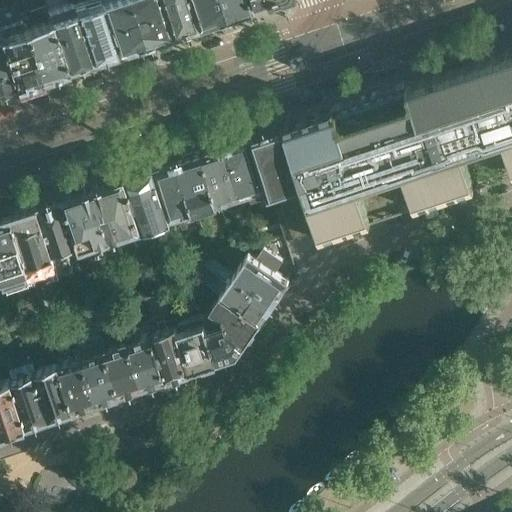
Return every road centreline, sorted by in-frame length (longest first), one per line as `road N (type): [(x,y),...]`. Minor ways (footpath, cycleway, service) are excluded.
road 1 (residential): [(0,453),(228,378),(248,366),(322,269),(511,199)]
road 2 (tertiary): [(0,179),(372,56)]
road 3 (tertiary): [(332,16),(0,127)]
road 4 (tertiary): [(372,56),(511,9)]
road 5 (primary): [(511,431),(396,511)]
